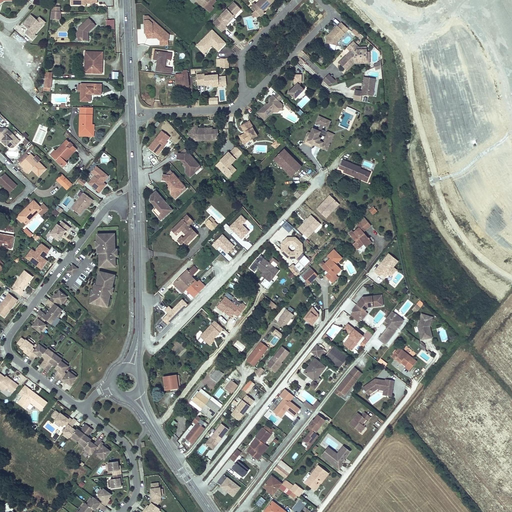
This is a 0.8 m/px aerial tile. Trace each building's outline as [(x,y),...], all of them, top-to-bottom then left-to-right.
[(215,0),(191,0),(194,3),(196,1),(209,13),(214,8),(212,6),(216,1),(215,0)] [(254,3),(250,6),(255,10),(259,15),(261,16),(264,13),(262,11),(267,7),(266,6),(267,5),(268,6),(271,3),(270,2),(272,0),(259,0),(255,4),(254,3)] [(240,9),(233,3),(212,24),(221,33),(227,27),(225,26),(224,25),(229,21),(228,20),(232,16),(233,17),(240,9)] [(60,12),(52,12),(51,20),(60,20),(61,12),(60,12)] [(38,21),(32,16),(23,25),(27,29),(28,28),(30,30),(29,31),(26,34),(33,40),(36,37),(35,35),(43,26),(38,21)] [(224,25),(225,26),(233,17),(232,16),(228,20),(229,21),(224,25)] [(160,46),(168,46),(169,35),(155,23),(149,17),(144,17),(145,35),(149,39),(156,39),(160,42),(160,46)] [(95,26),(89,19),(78,28),(78,31),(80,33),(80,36),(78,38),(78,41),(88,41),(88,33),(95,26)] [(115,29),(114,19),(108,19),(106,19),(107,29),(115,29)] [(326,37),(326,40),(326,41),(329,44),(337,46),(337,43),(348,31),(341,24),(338,28),(337,27),(331,33),(332,35),(330,37),(328,37),(326,37)] [(356,28),(353,31),(361,39),(364,36),(356,28)] [(219,50),(226,43),(212,30),(196,46),(203,53),(212,43),(219,50)] [(357,49),(356,47),(356,45),(352,41),(346,47),(350,51),(339,61),(346,68),(350,63),(351,64),(354,61),(355,61),(359,61),(359,60),(366,60),(366,51),(366,49),(357,49)] [(219,50),(212,43),(203,53),(204,54),(212,46),(218,51),(219,50)] [(172,53),(167,53),(155,51),(154,59),(157,60),(156,67),(161,68),(160,72),(164,72),(165,68),(166,59),(171,59),(172,53)] [(369,63),(369,51),(366,51),(366,60),(359,60),(359,61),(355,61),(354,61),(351,64),(350,63),(346,68),(339,61),(339,62),(347,70),(354,63),(369,63)] [(102,61),(102,52),(85,52),(85,61),(87,61),(86,68),(90,68),(90,73),(102,73),(102,68),(99,68),(99,63),(98,63),(98,61),(102,61)] [(221,68),(229,68),(228,59),(220,59),(221,68)] [(185,74),(176,75),(177,87),(186,86),(185,74)] [(218,75),(205,76),(204,74),(196,75),(197,85),(205,84),(205,86),(211,85),(219,85),(218,77),(218,75)] [(337,82),(330,74),(327,77),(334,83),(337,82)] [(302,82),(301,75),(294,75),(294,84),(295,86),(288,93),(295,100),(304,90),(299,85),(302,82)] [(375,78),(364,76),(362,90),(355,89),(353,99),(361,100),(362,94),(372,96),(375,78)] [(223,86),(222,77),(218,77),(219,85),(211,85),(212,87),(223,86)] [(334,83),(327,77),(324,80),(328,85),(334,83)] [(81,84),(81,101),(90,101),(91,94),(101,94),(101,85),(81,84)] [(270,102),(268,104),(266,106),(265,105),(258,112),(265,120),(271,114),(270,113),(273,110),(279,110),(282,110),(282,104),(279,100),(282,97),(277,92),(274,96),(273,95),(270,99),(270,102)] [(80,108),(80,134),(89,134),(90,125),(92,125),(92,108),(80,108)] [(330,122),(319,117),(317,123),(321,125),(318,131),(314,129),(312,134),(308,132),(303,143),(312,147),(313,144),(316,146),(317,144),(321,146),(320,148),(327,151),(332,140),(328,138),(330,133),(326,132),(322,130),(324,125),(328,127),(330,122)] [(254,127),(250,120),(242,125),(246,132),(245,133),(241,135),(243,139),(242,140),(244,144),(258,136),(253,128),(254,127)] [(89,134),(80,134),(80,136),(93,136),(94,125),(92,125),(90,125),(89,134)] [(213,130),(213,128),(201,128),(201,130),(199,130),(199,129),(196,125),(189,133),(193,136),(196,135),(197,141),(219,140),(218,129),(213,130)] [(20,142),(6,128),(0,128),(0,137),(8,145),(11,147),(15,147),(20,142)] [(162,131),(148,148),(157,155),(164,146),(163,145),(170,137),(162,131)] [(196,135),(193,136),(189,133),(188,134),(195,141),(197,141),(196,135)] [(8,145),(0,137),(0,139),(7,146),(8,145)] [(55,153),(54,151),(51,155),(63,167),(67,163),(65,161),(63,159),(72,150),(74,152),(77,149),(67,140),(56,151),(55,153)] [(275,149),(280,144),(277,141),(271,146),(275,149)] [(237,146),(233,150),(240,156),(243,153),(237,146)] [(284,149),(274,160),(291,177),(302,167),(284,149)] [(63,159),(65,161),(74,152),(72,150),(63,159)] [(231,164),(240,156),(233,150),(230,153),(229,152),(227,155),(227,156),(226,157),(225,156),(221,161),(222,162),(218,166),(227,175),(231,171),(228,168),(231,164)] [(26,152),(18,159),(21,163),(29,155),(26,152)] [(177,153),(176,159),(180,160),(185,166),(185,172),(190,177),(195,173),(195,170),(199,166),(187,152),(184,155),(180,154),(177,153)] [(29,155),(21,163),(20,164),(23,168),(22,169),(27,174),(32,169),(39,176),(46,169),(39,162),(37,163),(33,158),(34,157),(30,154),(29,155)] [(342,160),(339,168),(344,170),(343,172),(351,175),(352,174),(354,175),(354,176),(363,180),(367,172),(361,169),(361,168),(342,160)] [(237,169),(231,164),(228,168),(231,171),(227,175),(229,177),(237,169)] [(96,175),(89,184),(100,193),(106,185),(104,183),(109,176),(96,166),(92,172),(96,175)] [(170,187),(171,193),(175,198),(180,194),(180,190),(184,187),(172,173),(169,175),(165,175),(162,174),(161,180),(165,180),(170,187)] [(18,185),(5,174),(0,178),(0,183),(1,184),(1,183),(6,187),(11,192),(18,185)] [(62,175),(57,180),(67,190),(72,184),(62,175)] [(81,176),(77,181),(83,186),(87,181),(81,176)] [(298,198),(303,192),(300,189),(295,195),(298,198)] [(156,208),(153,211),(158,216),(160,214),(163,218),(172,210),(155,191),(150,195),(150,201),(156,208)] [(94,200),(84,193),(77,202),(72,209),(80,215),(85,209),(84,208),(85,206),(86,207),(89,203),(90,204),(94,200)] [(324,204),(323,203),(317,209),(326,218),(339,204),(330,195),(327,198),(328,199),(324,204)] [(26,225),(35,216),(42,209),(40,207),(34,201),(18,216),(26,225)] [(42,209),(35,216),(38,219),(48,209),(43,204),(40,207),(42,209)] [(304,220),(308,215),(302,211),(299,216),(304,220)] [(231,234),(234,230),(242,238),(250,230),(243,224),(247,220),(241,214),(238,218),(230,226),(227,223),(223,227),(226,229),(231,234)] [(187,215),(172,230),(176,235),(181,230),(187,235),(183,239),(182,237),(178,241),(181,244),(184,241),(187,244),(197,234),(189,226),(193,221),(187,215)] [(304,222),(298,229),(307,238),(320,224),(311,215),(308,218),(309,219),(305,223),(304,222)] [(363,244),(362,243),(368,238),(363,232),(371,226),(364,218),(356,224),(359,228),(354,232),(352,230),(349,234),(356,242),(352,245),(357,250),(363,244)] [(205,223),(212,230),(217,225),(214,222),(213,223),(209,219),(205,223)] [(50,234),(59,241),(62,237),(64,234),(66,231),(68,232),(71,228),(63,221),(59,226),(58,224),(50,234)] [(26,227),(24,230),(30,236),(33,233),(26,227)] [(235,245),(223,233),(216,241),(212,245),(217,250),(221,246),(228,253),(235,245)] [(113,234),(97,234),(98,241),(98,242),(99,242),(99,247),(98,247),(98,248),(98,254),(105,253),(106,259),(100,259),(100,267),(114,267),(114,266),(114,261),(115,261),(115,256),(115,250),(115,242),(113,242),(113,235),(113,234)] [(0,246),(11,249),(14,237),(5,235),(4,236),(0,235),(0,246)] [(305,267),(311,262),(302,253),(303,252),(302,244),(295,237),(287,238),(281,244),(282,252),(288,258),(296,258),(305,267)] [(368,238),(362,243),(363,244),(366,247),(372,242),(368,238)] [(44,258),(50,250),(42,244),(36,252),(35,252),(29,259),(42,269),(46,263),(43,261),(43,259),(44,258)] [(29,259),(35,252),(32,250),(26,257),(29,259)] [(325,275),(330,280),(336,275),(336,274),(335,273),(340,268),(335,262),(337,260),(331,254),(329,257),(330,258),(325,263),(323,262),(320,265),(328,273),(325,275)] [(393,267),(398,261),(389,254),(379,265),(374,272),(378,275),(379,273),(380,271),(382,273),(381,274),(385,277),(388,274),(389,275),(394,268),(393,267)] [(261,255),(257,260),(257,259),(250,268),(255,272),(258,268),(263,272),(261,275),(265,278),(261,284),(268,289),(273,282),(271,280),(279,271),(263,259),(264,258),(261,255)] [(293,265),(289,268),(292,272),(295,276),(296,277),(300,273),(293,265)] [(174,283),(178,288),(180,290),(182,288),(185,290),(186,289),(187,288),(193,282),(189,278),(191,276),(198,270),(194,266),(188,272),(187,270),(174,283)] [(76,270),(71,267),(68,271),(73,275),(76,270)] [(308,283),(303,277),(312,269),(310,267),(301,276),(299,278),(306,285),(308,283)] [(389,280),(397,270),(394,268),(389,275),(388,274),(385,277),(389,280)] [(312,269),(303,277),(308,283),(309,284),(318,275),(312,269)] [(25,271),(14,285),(16,287),(13,290),(21,296),(24,292),(23,291),(33,277),(25,271)] [(92,296),(91,303),(106,307),(106,306),(107,299),(109,300),(111,294),(111,293),(109,292),(110,288),(112,289),(112,288),(113,282),(111,282),(113,276),(113,275),(100,272),(98,279),(104,281),(102,286),(95,285),(94,290),(93,291),(95,292),(94,296),(92,295),(92,296)] [(193,282),(187,288),(192,293),(191,294),(194,297),(205,286),(199,280),(197,282),(195,280),(193,282)] [(50,300),(57,305),(59,302),(62,304),(63,303),(66,298),(67,297),(60,291),(57,295),(54,298),(53,297),(50,300)] [(12,307),(18,300),(9,294),(0,305),(0,314),(4,318),(10,310),(9,309),(11,306),(12,307)] [(362,302),(361,300),(352,311),(354,312),(350,316),(358,322),(361,318),(359,316),(363,310),(365,312),(368,308),(383,306),(382,295),(363,297),(363,300),(362,302)] [(224,312),(225,310),(232,315),(234,313),(238,317),(246,306),(242,303),(241,304),(238,307),(232,302),(230,301),(225,297),(217,307),(224,312)] [(279,307),(266,297),(263,301),(275,311),(279,307)] [(50,311),(57,317),(61,311),(63,309),(57,305),(50,300),(49,299),(46,303),(52,308),(50,311)] [(234,299),(232,302),(238,307),(241,304),(234,299)] [(412,309),(417,312),(421,306),(416,303),(412,309)] [(317,310),(313,306),(304,318),(313,325),(319,317),(320,313),(317,310)] [(46,320),(51,324),(53,322),(57,317),(50,311),(47,315),(41,310),(38,314),(39,315),(46,320)] [(286,325),(294,315),(286,310),(279,319),(280,320),(286,325)] [(363,310),(359,316),(361,318),(363,319),(367,314),(365,312),(363,310)] [(396,314),(392,311),(384,321),(388,324),(386,327),(386,329),(379,339),(385,344),(404,320),(396,314)] [(406,318),(398,311),(396,314),(404,320),(406,318)] [(427,327),(430,327),(432,318),(422,314),(418,326),(421,340),(426,339),(426,337),(429,336),(427,327)] [(35,323),(32,327),(40,332),(41,331),(45,326),(46,325),(43,323),(46,320),(39,315),(37,318),(38,319),(35,323)] [(215,339),(214,338),(224,328),(215,320),(200,336),(209,344),(210,345),(215,339)] [(359,333),(348,324),(344,329),(349,334),(350,335),(349,337),(352,339),(346,347),(351,351),(363,336),(361,335),(359,334),(359,333)] [(350,335),(349,334),(342,343),(346,347),(352,339),(349,337),(350,335)] [(30,356),(35,350),(32,348),(34,346),(32,345),(27,341),(26,340),(25,341),(22,338),(18,343),(21,346),(21,347),(25,350),(28,353),(27,354),(30,356)] [(268,348),(261,342),(247,361),(254,366),(268,348)] [(208,350),(201,343),(198,345),(206,352),(208,350)] [(30,356),(29,358),(33,361),(38,355),(41,357),(42,356),(46,350),(41,346),(39,344),(35,350),(30,356)] [(312,351),(318,356),(322,350),(316,345),(312,351)] [(333,346),(325,356),(340,368),(348,358),(333,346)] [(267,366),(274,372),(281,363),(289,352),(282,347),(274,357),(267,366)] [(391,357),(395,359),(396,358),(402,363),(406,366),(405,367),(409,371),(416,361),(399,347),(391,357)] [(46,350),(42,356),(46,359),(41,365),(48,370),(53,364),(57,367),(61,361),(63,360),(61,359),(56,355),(54,353),(49,349),(48,349),(46,350)] [(322,350),(318,356),(321,359),(326,353),(322,350)] [(272,356),(265,365),(267,366),(274,357),(272,356)] [(315,359),(304,372),(315,381),(326,367),(315,359)] [(62,362),(61,361),(57,367),(56,369),(59,371),(54,377),(58,380),(60,379),(64,373),(69,367),(67,366),(62,362)] [(281,363),(274,372),(275,373),(282,363),(281,363)] [(260,367),(255,373),(259,377),(264,370),(260,367)] [(357,380),(362,373),(355,367),(350,374),(357,380)] [(211,377),(214,380),(221,372),(217,369),(211,377)] [(67,375),(64,373),(60,379),(62,381),(63,380),(67,382),(71,385),(76,377),(75,377),(70,373),(69,372),(67,375)] [(221,372),(214,380),(217,382),(223,373),(221,372)] [(0,373),(0,387),(4,391),(7,388),(13,393),(18,386),(12,381),(11,382),(5,378),(0,373)] [(345,395),(357,380),(350,374),(335,392),(340,396),(342,393),(345,395)] [(170,389),(170,387),(178,386),(180,386),(179,375),(164,377),(166,389),(170,389)] [(250,379),(242,389),(248,393),(255,384),(250,379)] [(375,379),(363,388),(368,395),(378,389),(384,390),(384,389),(387,390),(386,396),(391,396),(394,381),(386,379),(385,381),(379,380),(378,381),(377,381),(377,379),(375,379)] [(226,389),(229,391),(235,383),(232,381),(226,389)] [(235,383),(229,391),(232,393),(238,385),(235,383)] [(301,408),(291,400),(295,395),(285,388),(279,395),(283,398),(273,411),(281,417),(285,413),(292,419),(301,408)] [(29,389),(18,403),(26,409),(31,403),(35,406),(41,411),(47,403),(29,389)] [(199,392),(192,400),(196,403),(205,392),(201,389),(199,392)] [(205,392),(196,403),(203,408),(203,409),(211,415),(220,403),(212,397),(210,400),(209,400),(211,396),(205,392)] [(239,420),(254,401),(247,395),(231,415),(239,420)] [(305,400),(303,403),(313,411),(320,403),(317,400),(312,406),(305,400)] [(17,404),(30,413),(35,406),(31,403),(26,409),(18,403),(17,404)] [(220,403),(211,415),(213,416),(213,417),(223,405),(220,403)] [(203,409),(201,411),(209,417),(211,415),(203,409)] [(67,426),(72,420),(69,418),(68,419),(65,416),(61,413),(60,414),(56,411),(52,417),(56,420),(55,421),(56,421),(61,425),(63,426),(64,424),(67,426)] [(360,431),(364,426),(362,424),(366,419),(368,421),(371,417),(365,412),(362,416),(358,412),(349,423),(360,431)] [(316,433),(326,420),(319,414),(315,420),(314,419),(310,425),(312,426),(310,428),(312,430),(305,439),(312,445),(319,436),(316,433)] [(196,424),(185,438),(192,444),(205,428),(198,423),(201,418),(197,415),(193,421),(196,424)] [(67,426),(63,432),(64,433),(70,437),(71,436),(76,430),(72,428),(77,421),(73,418),(72,420),(67,426)] [(178,422),(174,419),(169,426),(173,428),(178,422)] [(215,447),(229,429),(221,424),(208,441),(215,447)] [(76,430),(71,436),(72,437),(78,441),(80,442),(85,447),(86,447),(90,441),(92,440),(88,437),(92,431),(86,425),(81,432),(77,429),(76,430)] [(265,426),(263,428),(267,431),(271,434),(272,431),(265,426)] [(256,442),(254,441),(250,446),(251,446),(253,448),(249,453),(257,460),(262,454),(259,453),(266,445),(264,443),(271,434),(267,431),(263,428),(256,437),(257,438),(258,439),(256,442)] [(91,453),(92,454),(97,449),(102,442),(103,441),(99,438),(94,444),(90,441),(86,447),(85,449),(91,453)] [(208,441),(206,444),(213,449),(215,447),(208,441)] [(99,451),(97,453),(98,454),(103,458),(105,459),(111,451),(107,448),(103,446),(104,444),(102,442),(97,449),(99,451)] [(266,445),(259,453),(262,454),(268,446),(266,445)] [(343,464),(341,463),(350,451),(343,446),(337,454),(328,448),(322,456),(340,468),(343,464)] [(235,451),(231,457),(235,460),(239,455),(235,451)] [(293,470),(282,460),(275,469),(286,478),(293,470)] [(249,471),(243,466),(244,465),(239,461),(232,469),(237,473),(242,478),(249,471)] [(116,462),(107,463),(107,464),(108,471),(108,472),(111,472),(112,479),(109,480),(109,481),(110,487),(110,489),(120,488),(119,483),(119,479),(120,478),(119,470),(118,470),(117,466),(116,462)] [(313,476),(307,484),(315,490),(319,484),(316,482),(318,480),(319,480),(323,474),(322,474),(325,471),(324,470),(318,466),(311,475),(313,476)] [(316,482),(319,484),(321,482),(322,483),(329,474),(328,473),(325,471),(322,474),(323,474),(319,480),(318,480),(316,482)] [(222,485),(228,477),(224,474),(218,482),(222,485)] [(273,495),(273,494),(274,493),(282,484),(272,476),(264,486),(267,489),(266,490),(273,495)] [(222,485),(221,487),(233,496),(241,487),(228,477),(222,485)] [(152,503),(157,506),(161,501),(160,497),(161,497),(161,495),(160,489),(160,488),(159,488),(158,483),(152,484),(152,489),(151,489),(152,498),(150,501),(152,503)] [(295,484),(290,490),(292,491),(297,495),(299,496),(303,490),(295,484)] [(99,501),(105,506),(107,503),(106,502),(109,499),(112,494),(104,488),(103,490),(99,495),(98,496),(101,498),(99,501)] [(256,502),(261,506),(266,500),(261,496),(256,502)] [(93,509),(95,510),(97,508),(98,507),(99,508),(104,511),(107,507),(105,506),(99,501),(94,497),(92,499),(88,504),(88,505),(93,509)] [(7,511),(10,511),(14,507),(8,501),(3,508),(7,511)] [(264,511),(286,511),(272,501),(264,511)] [(90,511),(91,511),(93,509),(88,505),(86,503),(85,504),(81,509),(80,511),(79,511),(90,511)] [(157,511),(159,510),(160,509),(157,506),(152,503),(149,506),(147,510),(145,509),(143,511),(157,511)]
